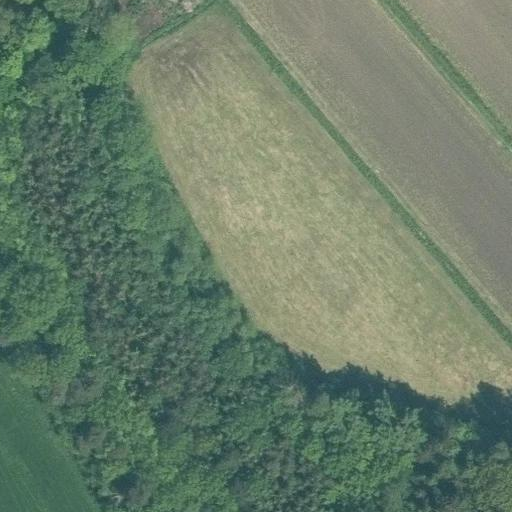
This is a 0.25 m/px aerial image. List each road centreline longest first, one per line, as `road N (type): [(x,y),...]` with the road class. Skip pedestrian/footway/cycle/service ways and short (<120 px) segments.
road 1 (track): [(0,240),(78,441),(106,469),(189,511)]
road 2 (track): [(61,0),(34,76),(0,133)]
